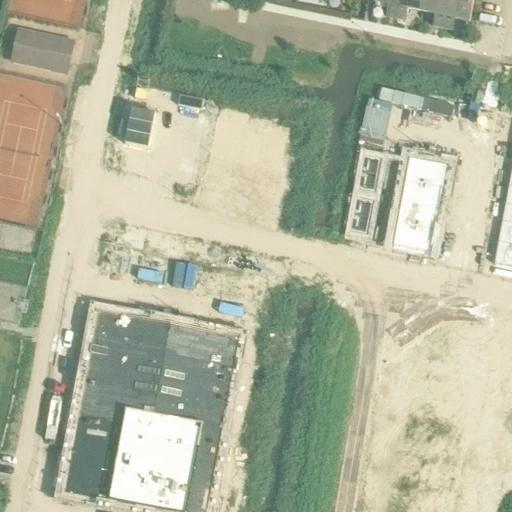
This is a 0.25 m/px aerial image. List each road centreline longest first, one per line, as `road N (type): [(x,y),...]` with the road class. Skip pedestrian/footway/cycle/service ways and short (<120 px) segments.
road 1 (residential): [(80,211),(448,286)]
road 2 (residential): [(411,511),(448,286)]
road 3 (residential): [(80,211),(120,0)]
road 4 (residential): [(448,286),(475,136)]
